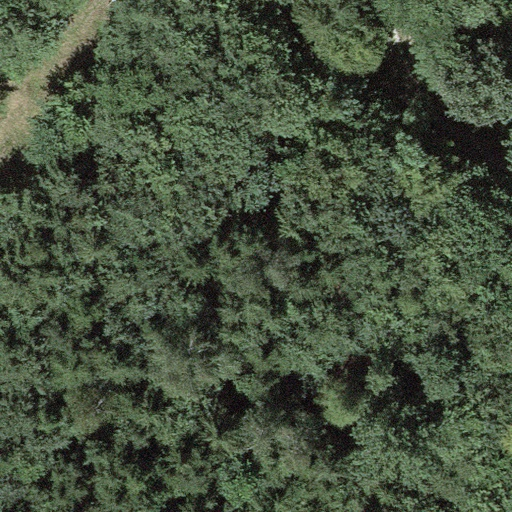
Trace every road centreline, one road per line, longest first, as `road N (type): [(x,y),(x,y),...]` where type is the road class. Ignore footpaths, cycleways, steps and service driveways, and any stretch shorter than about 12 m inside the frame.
road 1 (track): [(248,0),(511,179)]
road 2 (track): [(415,116),(374,0)]
